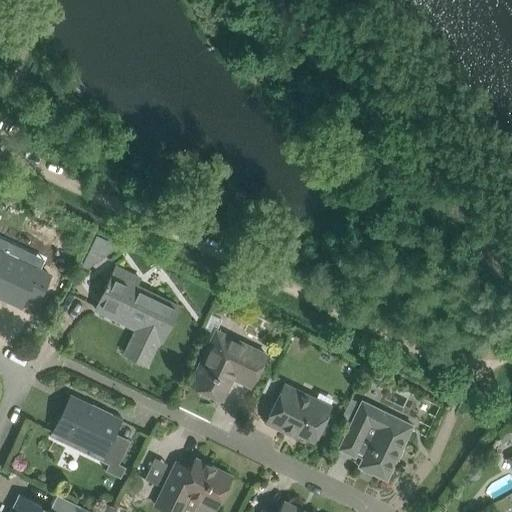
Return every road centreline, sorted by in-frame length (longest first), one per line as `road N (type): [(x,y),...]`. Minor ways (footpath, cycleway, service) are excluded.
road 1 (unclassified): [(0,144),(470,371)]
road 2 (residential): [(60,363),(385,511)]
